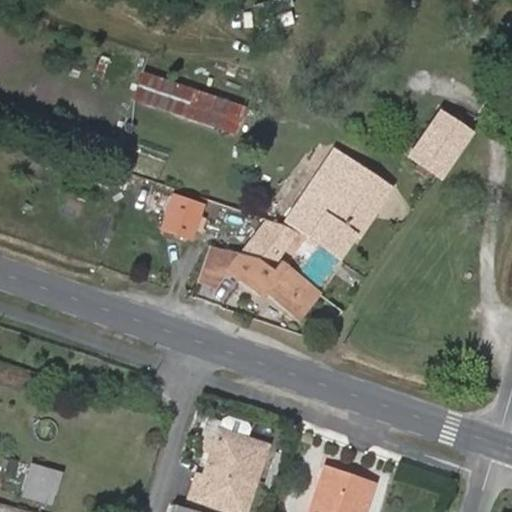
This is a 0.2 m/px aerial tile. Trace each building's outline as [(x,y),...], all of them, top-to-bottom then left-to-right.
[(494,93),(509,98),(511,89),(511,61),(505,59),(494,93)] [(245,110),(143,74),(135,99),(237,133),(245,110)] [(410,157),(437,175),(440,177),(469,134),(467,132),(441,114),(410,157)] [(301,235),(338,260),(356,235),(359,236),(390,191),(335,153),(286,224),(293,229),(301,235)] [(174,197),(162,229),(192,239),(203,206),(174,197)] [(341,263),(338,260),(301,235),(284,229),(261,260),(273,270),(280,261),(319,292),(341,263)] [(261,260),(238,254),(227,271),(261,297),(265,293),(298,320),(319,292),(280,261),(273,270),(261,260)] [(205,470),(254,486),(268,446),(219,429),(205,470)] [(31,464),(21,498),(52,507),(60,473),(31,464)] [(232,511),(245,511),(254,486),(205,470),(202,478),(196,476),(189,498),(232,511)] [(325,470),(310,511),(361,511),(371,486),(325,470)] [(199,511),(172,503),(169,511),(199,511)]
